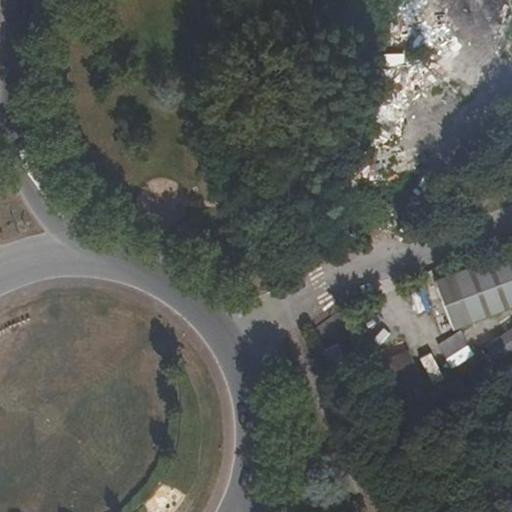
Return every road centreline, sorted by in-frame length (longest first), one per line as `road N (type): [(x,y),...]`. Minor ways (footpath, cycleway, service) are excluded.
road 1 (residential): [(231,338),(353,257),(388,255),(511,209)]
road 2 (secondary): [(118,259),(62,224),(32,180),(12,84),(20,0)]
road 3 (secondary): [(244,510),(259,422),(231,338)]
road 4 (secondary): [(231,338),(182,287),(118,259)]
road 5 (secondary): [(118,259),(60,255),(0,272)]
